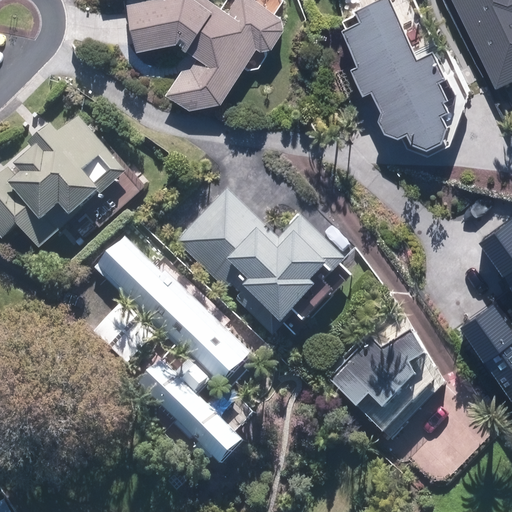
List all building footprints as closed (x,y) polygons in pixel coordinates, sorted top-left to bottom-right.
[(165,0),(131,13),(139,48),(180,37),(214,62),(186,66),(170,88),(193,108),(226,102),(263,43),(257,20),(219,0),(165,0)] [(425,49),(399,0),(374,0),(341,18),(363,61),(357,65),(370,90),(378,85),(388,105),(385,114),(392,127),(405,132),(414,127),(420,137),(436,142),(451,134),(456,119),(451,108),(463,102),(448,75),(456,71),(440,41),(425,49)] [(511,0),(457,0),(501,85),(511,79),(511,0)] [(65,132),(55,122),(0,175),(0,228),(10,239),(24,225),(46,246),(103,191),(108,196),(134,171),(81,116),(65,132)] [(282,240),(232,189),(179,240),(200,261),(210,252),(243,286),(235,294),(273,333),(324,283),(321,280),(334,267),(338,271),(351,259),(308,215),(282,240)] [(511,247),(474,230),(442,295),(511,328),(511,247)] [(127,237),(99,266),(197,361),(181,378),(164,361),(142,383),(224,463),(249,438),(202,392),(215,378),(226,388),(260,353),(172,267),(165,274),(127,237)] [(392,407),(425,373),(418,362),(434,351),(418,327),(388,346),(376,335),(334,379),(364,408),(378,393),(392,407)]
